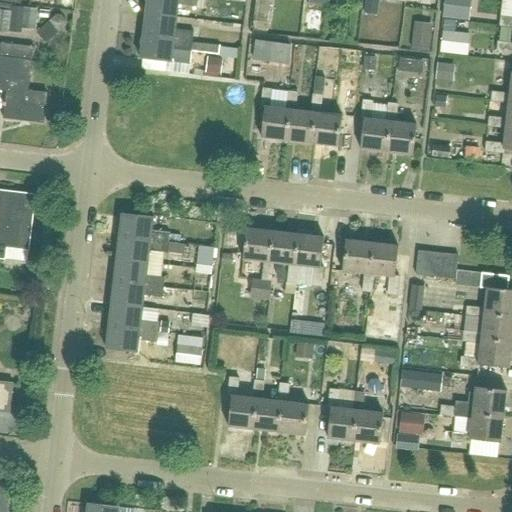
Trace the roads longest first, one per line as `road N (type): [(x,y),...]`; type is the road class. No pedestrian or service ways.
road 1 (residential): [(493,511),(57,461)]
road 2 (residential): [(511,219),(92,173)]
road 3 (residential): [(57,461),(92,173)]
road 4 (residential): [(92,173),(111,0)]
